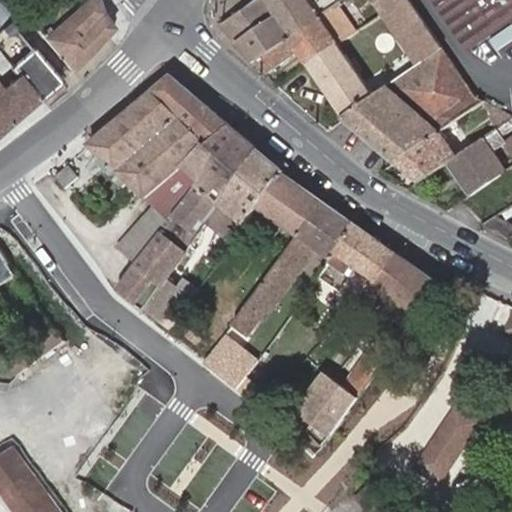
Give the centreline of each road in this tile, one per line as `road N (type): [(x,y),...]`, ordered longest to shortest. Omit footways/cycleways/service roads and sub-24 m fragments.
road 1 (secondary): [(166,18),(384,200),(511,266)]
road 2 (tertiary): [(0,171),(126,68),(166,18)]
